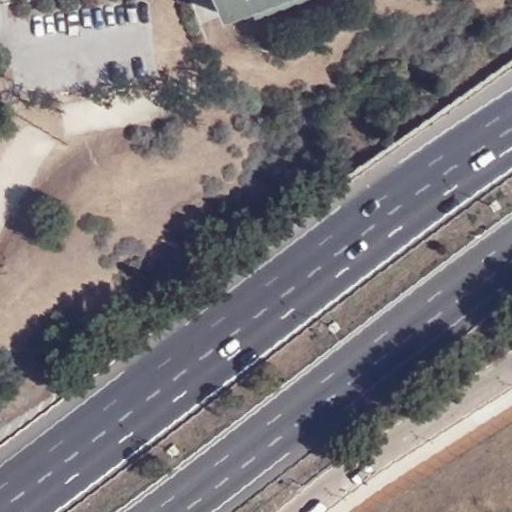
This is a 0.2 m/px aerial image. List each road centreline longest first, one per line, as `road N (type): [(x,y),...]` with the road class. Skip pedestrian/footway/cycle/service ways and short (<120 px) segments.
road 1 (motorway): [(428,182),(0,505)]
road 2 (motorway): [(167,511),(511,253)]
